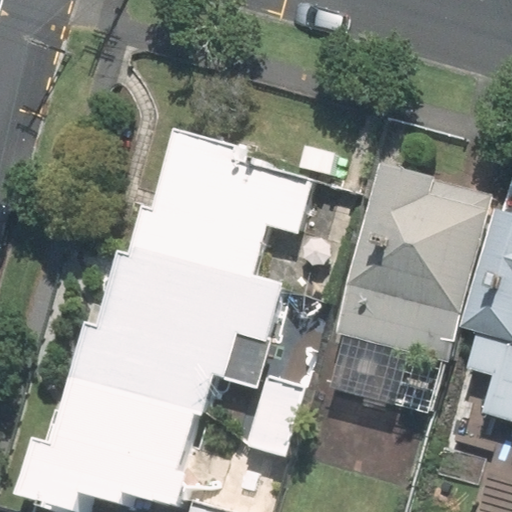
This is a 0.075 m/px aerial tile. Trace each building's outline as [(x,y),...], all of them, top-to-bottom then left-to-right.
[(300,282),(269,273),(283,222),(313,230),(328,178),(251,156),(254,143),(195,126),(172,207),(163,204),(149,252),(140,250),(123,309),(119,323),(107,319),(72,440),(61,437),(45,493),(101,509),(107,489),(143,499),(147,487),(188,499),(213,412),(221,414),(233,373),(241,375),(253,333),(283,342),(300,282)] [(309,167),(340,176),(346,154),(316,145),(309,167)] [(455,358),(462,360),(467,362),(507,210),(502,209),(505,196),(451,181),(452,177),(397,162),(352,332),(356,333),(342,386),(441,411),(455,358)] [(511,215),(481,327),(491,329),(481,366),(507,373),(497,412),(511,415),(511,215)] [(316,385),(274,373),(252,448),(294,460),(316,385)] [(243,511),(201,500),(197,511),(243,511)]
